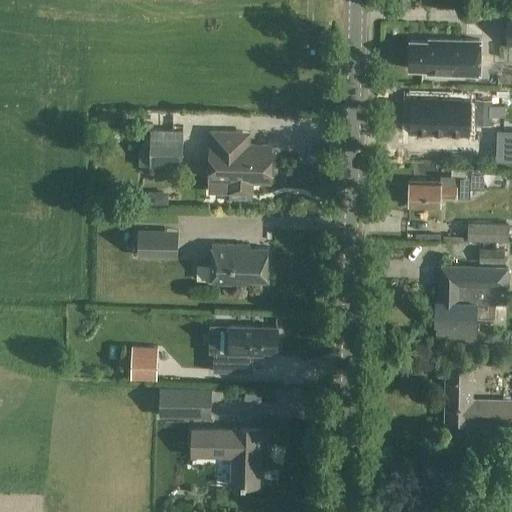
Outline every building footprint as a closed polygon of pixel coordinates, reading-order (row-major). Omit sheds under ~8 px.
[(479,75),(481,40),(429,39),(429,41),(410,41),(409,69),(428,70),(427,73),(479,75)] [(280,51),(224,48),(223,82),(279,85),(280,51)] [(468,135),(470,99),(412,97),(411,133),(468,135)] [(490,124),(490,117),(491,105),(491,101),(476,100),(475,123),(490,124)] [(183,131),(151,130),(150,166),(182,167),(183,131)] [(211,131),(210,181),(230,181),(229,192),(251,192),(252,182),(270,182),(271,145),(242,144),(242,132),(211,131)] [(511,161),(511,131),(497,131),(496,160),(511,161)] [(409,201),(409,205),(441,206),(441,197),(469,198),(470,177),(457,177),(457,185),(441,185),(441,181),(409,180),(409,192),(407,192),(406,201),(409,201)] [(509,224),(469,224),(469,241),(509,242),(509,224)] [(138,256),(154,256),(178,257),(178,231),(138,230),(138,256)] [(249,281),(267,282),(268,248),(250,248),(250,245),(212,244),(211,283),(249,284),(249,281)] [(474,258),(475,245),(455,245),(454,257),(474,258)] [(505,248),(479,248),(479,262),(505,263),(505,262),(511,262),(511,249),(505,250),(505,248)] [(435,324),(437,325),(437,336),(476,337),(477,318),(494,319),(495,303),(506,303),(507,286),(508,286),(508,267),(441,266),(439,301),(436,301),(435,324)] [(252,372),(253,355),(262,355),(262,351),(277,352),(278,327),(229,325),(229,353),(214,353),(213,372),(252,372)] [(132,347),(131,379),(156,380),(157,348),(132,347)] [(511,355),(493,354),(492,369),(511,369),(511,355)] [(470,422),(501,423),(511,423),(511,400),(471,400),(471,371),(447,370),(446,423),(470,423),(470,422)] [(161,388),(161,416),(211,417),(211,389),(161,388)] [(193,428),(192,456),(232,457),(232,486),(260,487),(261,430),(193,428)]
